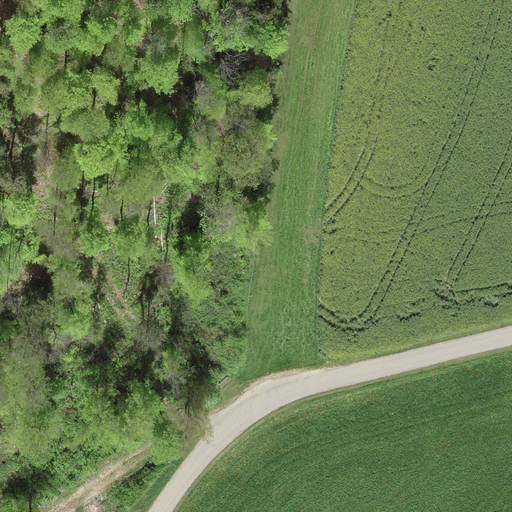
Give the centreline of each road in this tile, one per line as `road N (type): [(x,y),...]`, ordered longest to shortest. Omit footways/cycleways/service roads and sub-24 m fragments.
road 1 (tertiary): [(158,511),(234,419),(273,395),(511,333)]
road 2 (track): [(234,419),(150,444),(56,511)]
